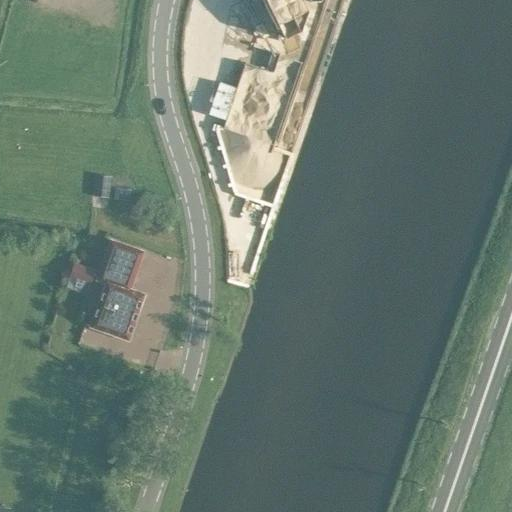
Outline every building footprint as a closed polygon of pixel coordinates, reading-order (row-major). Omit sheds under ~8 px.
[(303,0),(265,0),(277,23),(284,36),(301,28),(307,8),(303,0)] [(222,60),(214,92),(231,96),(239,64),(222,60)] [(269,201),(279,178),(256,169),(247,192),(269,201)] [(93,194),(110,196),(112,174),(96,173),(93,194)] [(120,196),(119,208),(129,208),(129,197),(120,196)] [(142,250),(110,239),(96,278),(105,281),(90,325),(127,338),(143,293),(129,288),(142,250)] [(81,279),(86,264),(75,260),(69,275),(81,279)]
